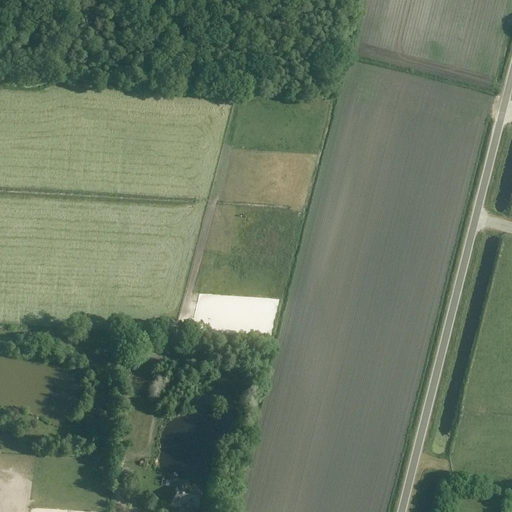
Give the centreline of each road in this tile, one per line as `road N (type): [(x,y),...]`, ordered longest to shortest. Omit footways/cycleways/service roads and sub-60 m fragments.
road 1 (unclassified): [(402,511),(511,75)]
road 2 (track): [(118,511),(122,460),(150,450),(159,330)]
